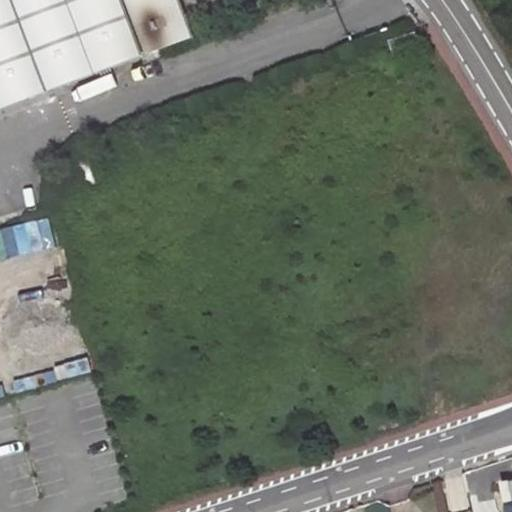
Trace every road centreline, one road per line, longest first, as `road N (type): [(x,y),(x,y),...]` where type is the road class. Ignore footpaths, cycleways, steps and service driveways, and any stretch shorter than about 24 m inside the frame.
road 1 (unclassified): [(457,444),(249,511)]
road 2 (tertiary): [(440,0),(511,112)]
